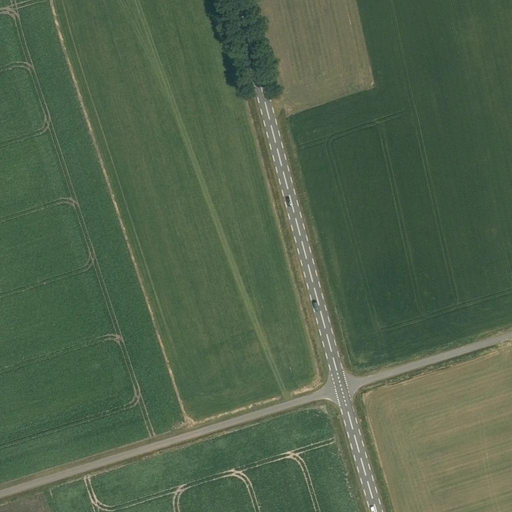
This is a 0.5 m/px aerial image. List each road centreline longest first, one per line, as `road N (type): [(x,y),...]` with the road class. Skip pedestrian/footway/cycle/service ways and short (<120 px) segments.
road 1 (primary): [(341,389),(237,0)]
road 2 (unclassified): [(0,494),(341,389)]
road 3 (unclassified): [(341,389),(511,336)]
road 4 (primary): [(377,511),(341,389)]
